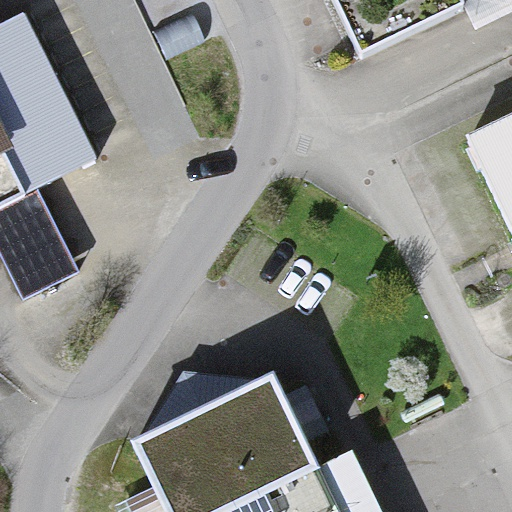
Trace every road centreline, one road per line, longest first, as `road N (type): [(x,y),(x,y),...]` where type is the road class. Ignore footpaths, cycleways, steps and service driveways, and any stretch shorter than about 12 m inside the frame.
road 1 (unknown): [(239,58),(336,124),(375,169),(443,287),(502,443)]
road 2 (unknown): [(502,443),(435,431),(316,310),(146,258)]
